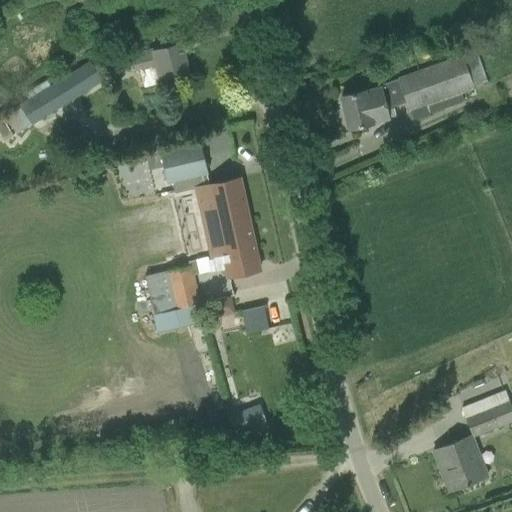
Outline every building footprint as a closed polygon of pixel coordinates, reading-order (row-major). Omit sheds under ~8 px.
[(82,39),(70,46),(76,55),(87,48),(82,39)] [(139,66),(144,86),(189,75),(181,42),(153,49),(136,53),(137,58),(132,59),(134,67),(139,66)] [(108,59),(112,74),(126,71),(123,56),(108,59)] [(474,88),(474,86),(463,56),(456,58),(398,79),(398,80),(380,86),(381,88),(365,91),(361,92),(341,97),(349,129),(369,124),(373,123),(388,119),(386,110),(407,102),(410,111),(414,121),(431,115),(430,113),(427,105),(461,92),(474,88)] [(4,115),(16,134),(102,79),(90,60),(4,115)] [(226,269),(228,277),(260,270),(239,177),(209,184),(200,142),(160,151),(168,183),(171,182),(173,192),(194,187),(210,257),(212,257),(216,271),(226,269)] [(198,272),(210,270),(208,255),(196,257),(198,272)] [(146,275),(158,329),(202,320),(190,266),(146,275)] [(215,313),(233,312),(232,297),(214,298),(215,313)] [(262,303),(240,309),(246,332),(268,326),(262,303)] [(502,365),(491,370),(497,385),(509,381),(502,365)] [(473,436),(511,420),(511,407),(510,402),(467,419),(473,436)] [(233,415),(227,417),(233,432),(236,439),(269,426),(264,414),(254,418),(250,408),(233,415)] [(449,490),(449,491),(483,478),(472,449),(471,449),(467,437),(433,450),(439,465),(445,463),(454,487),(449,490)]
